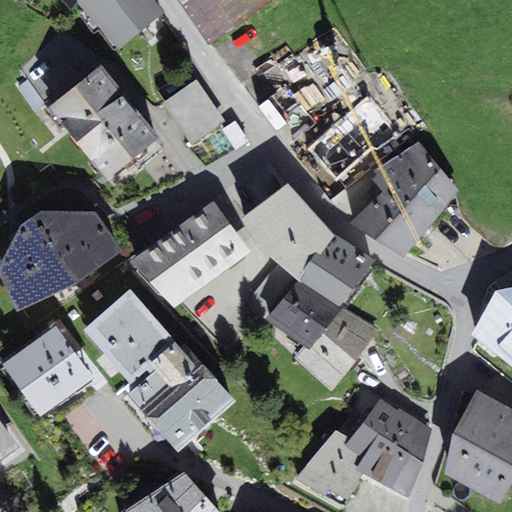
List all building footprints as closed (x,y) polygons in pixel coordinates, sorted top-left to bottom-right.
[(121,50),(166,12),(156,0),(78,0),(78,1),(121,50)] [(178,0),(211,43),(268,0),(178,0)] [(107,179),(159,137),(101,65),(49,107),(107,179)] [(192,144),(226,121),(197,79),(164,103),(192,144)] [(401,134),(411,126),(379,89),(308,148),(338,182),(374,151),(378,156),(402,135),(401,134)] [(375,170),(379,174),(431,224),(459,191),(419,140),(375,170)] [(405,257),(431,224),(379,174),(373,178),(376,182),(368,192),(373,202),(350,223),(405,257)] [(257,244),(300,281),(336,234),(289,184),(242,218),(257,244)] [(175,308),(250,252),(214,201),(132,261),(175,308)] [(79,284),(124,251),(96,211),(42,210),(21,224),(0,266),(0,275),(20,310),(79,284)] [(375,259),(336,234),(300,281),(340,307),(375,259)] [(300,281),(267,320),(304,345),(310,349),(342,308),(340,307),(300,281)] [(473,335),(511,365),(511,284),(497,287),(473,335)] [(180,346),(130,289),(83,329),(131,384),(147,370),(151,374),(128,393),(178,450),(236,401),(185,342),(180,346)] [(332,391),(380,329),(344,307),(342,308),(310,349),(304,345),(295,357),(332,391)] [(3,364),(41,416),(94,378),(56,326),(3,364)] [(446,473),(501,504),(511,483),(511,408),(478,390),(453,432),(446,473)] [(381,398),(364,422),(403,448),(425,463),(433,429),(400,408),(398,410),(381,398)] [(0,461),(20,447),(0,419),(0,461)] [(364,472),(381,482),(403,448),(364,422),(353,438),(347,444),(365,457),(357,469),(364,472)] [(341,505),(364,472),(357,469),(365,457),(347,444),(353,438),(338,429),(296,478),(341,505)] [(425,463),(403,448),(381,482),(409,498),(425,463)] [(219,511),(184,471),(127,511),(128,511),(219,511)]
